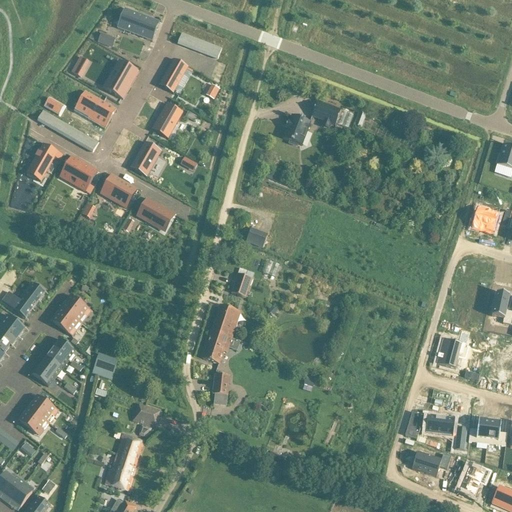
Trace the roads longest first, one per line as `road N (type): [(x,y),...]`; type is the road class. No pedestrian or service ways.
road 1 (track): [(187,358),(279,0)]
road 2 (residential): [(175,4),(494,126)]
road 3 (residential): [(418,376),(394,476),(471,511)]
road 4 (residential): [(511,259),(474,247),(456,255),(418,376)]
road 5 (residential): [(100,164),(175,4)]
road 6 (unclassified): [(155,511),(199,430),(187,358)]
